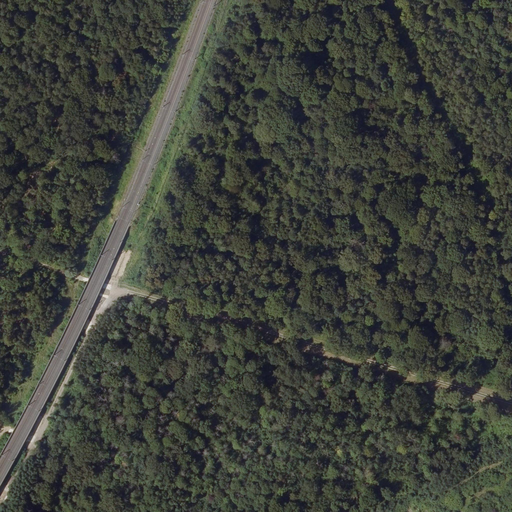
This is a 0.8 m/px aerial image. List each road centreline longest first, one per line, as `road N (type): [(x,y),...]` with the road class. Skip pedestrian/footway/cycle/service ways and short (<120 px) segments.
road 1 (track): [(511,405),(109,287)]
road 2 (track): [(186,0),(83,261)]
